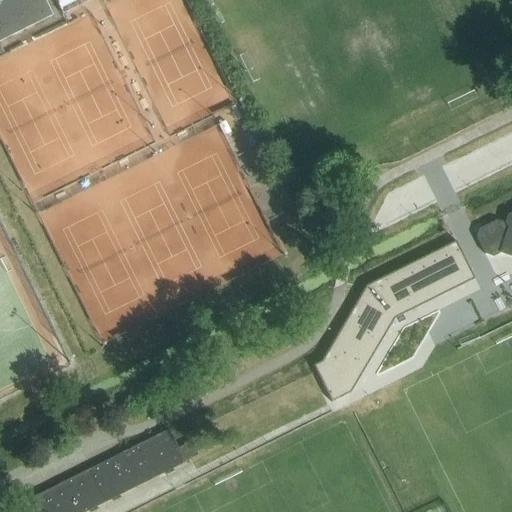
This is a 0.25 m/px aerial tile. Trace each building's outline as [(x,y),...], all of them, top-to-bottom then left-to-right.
[(0,57),(6,55),(0,43),(53,17),(54,17),(45,0),(8,0),(0,4),(0,57)] [(479,229),(476,237),(484,254),(492,257),(499,253),(511,257),(511,212),(507,215),(505,222),(497,220),(479,229)] [(322,362),(313,366),(332,403),(351,394),(395,319),(475,280),(456,241),(366,286),(322,362)] [(185,463),(179,449),(170,432),(124,455),(124,454),(123,455),(123,456),(35,500),(34,499),(33,499),(39,511),(86,511),(138,486),(126,464),(133,460),(139,471),(146,468),(152,479),(185,463)] [(192,442),(179,449),(185,463),(199,456),(192,442)]
